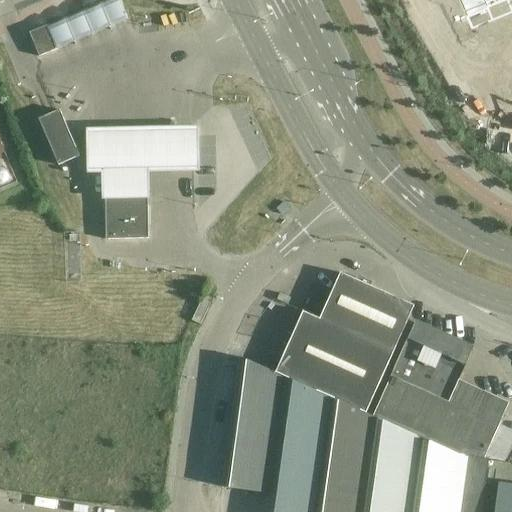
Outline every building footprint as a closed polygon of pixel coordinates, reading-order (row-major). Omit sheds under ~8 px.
[(115,0),(110,0),(82,11),(91,34),(123,22),(115,0)] [(56,50),(46,27),(30,33),(40,57),(56,50)] [(60,111),(56,113),(51,115),(38,120),(58,166),(71,161),(80,157),(60,111)] [(202,130),(90,132),(91,177),(105,177),(106,204),(153,203),(153,176),(203,175),(202,130)] [(105,198),(105,201),(106,240),(149,239),(148,197),(105,198)] [(414,307),(340,274),(320,319),(393,353),(414,307)] [(192,321),(201,325),(211,303),(203,300),(202,299),(192,321)] [(320,319),(303,311),(275,374),(366,414),(393,353),(320,319)] [(415,324),(391,379),(373,418),(455,456),(491,461),(494,444),(511,404),(461,382),(475,351),(415,324)] [(275,374),(240,358),(222,488),(270,495),(267,511),(482,511),(491,461),(455,456),(373,418),(366,414),(275,374)] [(38,473),(39,452),(9,450),(8,471),(38,473)] [(122,468),(132,469),(134,452),(124,451),(122,468)] [(511,511),(511,486),(499,484),(495,511),(511,511)] [(0,499),(17,500),(18,490),(0,489),(0,499)]
